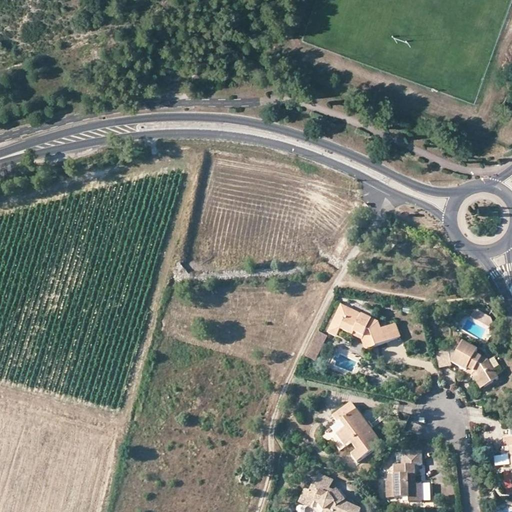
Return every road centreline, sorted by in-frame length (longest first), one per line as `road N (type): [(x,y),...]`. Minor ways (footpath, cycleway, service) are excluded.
road 1 (secondary): [(469,187),(430,191),(305,137),(191,116),(106,122),(0,157)]
road 2 (secondary): [(0,161),(135,136),(243,137),(332,162),(426,206),(449,226)]
road 3 (track): [(101,511),(198,151),(153,148),(147,135)]
road 4 (track): [(257,511),(271,470),(275,415),(330,293),(389,207),(405,198)]
